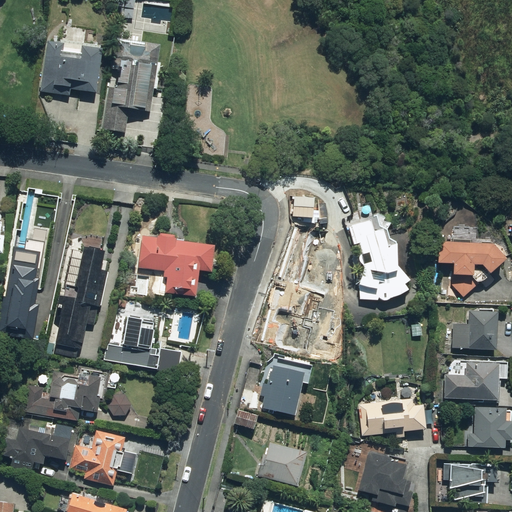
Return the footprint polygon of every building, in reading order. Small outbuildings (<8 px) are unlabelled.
[(50,40),(45,90),(72,93),(72,91),(99,94),(105,44),(83,42),(82,52),(66,50),(67,42),(50,40)] [(106,95),(103,129),(128,132),(130,114),(150,116),(157,45),(116,40),(113,70),(120,70),(119,86),(114,85),(113,96),(106,95)] [(349,226),(361,262),(365,264),(364,271),(359,300),(388,300),(411,288),(407,282),(412,279),(401,266),(399,241),(391,245),(385,228),(376,231),(372,218),(349,226)] [(9,221),(0,220),(0,246),(6,247),(9,221)] [(50,228),(33,226),(31,241),(48,243),(50,228)] [(177,239),(177,235),(160,233),(159,237),(143,236),(140,268),(168,270),(165,293),(197,297),(200,271),(212,272),(215,243),(177,239)] [(454,261),(454,272),(451,283),(463,297),(477,284),(467,273),(474,273),(475,262),(483,263),(492,272),(506,257),(493,242),(441,240),(440,261),(454,261)] [(86,325),(96,328),(113,250),(90,246),(79,296),(64,293),(54,341),(82,347),(86,325)] [(38,255),(11,250),(0,310),(0,333),(31,339),(38,304),(34,302),(39,280),(33,279),(38,255)] [(282,264),(279,273),(295,277),(297,268),(282,264)] [(468,323),(455,322),(453,346),(496,350),(499,312),(469,310),(468,323)] [(288,311),(281,346),(323,355),(331,319),(288,311)] [(157,319),(129,315),(124,344),(109,342),(106,361),(181,373),(185,352),(153,347),(157,319)] [(467,375),(445,374),(444,396),(499,399),(501,364),(467,362),(467,375)] [(273,364),(264,409),(295,415),(304,370),(273,364)] [(106,376),(55,371),(53,397),(43,396),(45,386),(29,384),(26,413),(74,418),(75,410),(102,413),(106,376)] [(110,405),(113,415),(125,416),(132,406),(126,396),(114,397),(110,405)] [(395,431),(396,439),(407,438),(406,430),(426,428),(424,404),(416,405),(415,397),(360,403),(363,434),(395,431)] [(511,418),(507,418),(508,405),(475,404),(474,432),(469,431),(468,445),(511,446),(511,418)] [(238,410),(236,423),(255,427),(257,414),(238,410)] [(72,439),(53,435),(54,429),(32,424),(31,430),(20,427),(17,439),(8,437),(3,457),(16,460),(15,465),(39,470),(40,464),(45,466),(47,457),(66,462),(72,439)] [(115,485),(119,470),(134,475),(140,454),(125,450),(128,438),(98,429),(92,449),(76,444),(68,472),(115,485)] [(269,440),(261,477),(298,485),(307,448),(269,440)] [(393,460),(394,454),(365,449),(358,487),(377,491),(376,501),(411,508),(414,492),(404,490),(409,463),(393,460)] [(455,501),(487,503),(488,481),(498,482),(499,464),(443,461),(442,479),(450,480),(449,487),(455,488),(455,501)] [(75,491),(67,511),(130,511),(131,510),(75,491)] [(15,511),(16,503),(0,500),(0,511),(15,511)]
